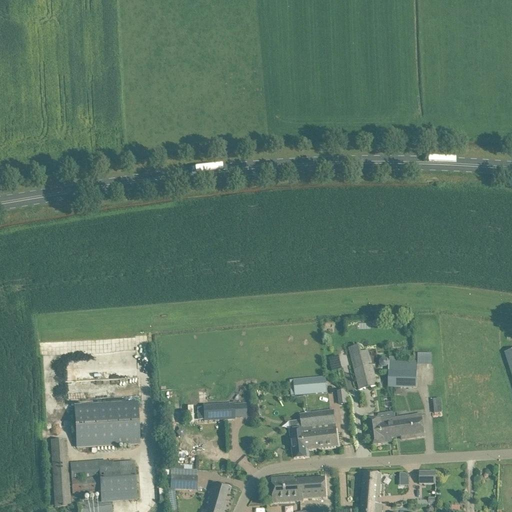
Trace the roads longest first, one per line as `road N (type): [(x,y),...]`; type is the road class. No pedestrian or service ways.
road 1 (primary): [(511,168),(267,166),(0,202)]
road 2 (unclassified): [(237,511),(252,483),(281,467),(511,453)]
